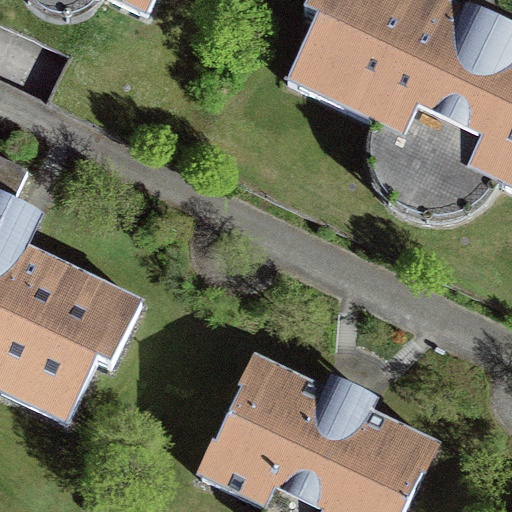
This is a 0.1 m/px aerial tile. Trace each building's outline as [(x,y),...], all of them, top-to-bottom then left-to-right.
[(103,0),(23,0),(30,9),(44,20),(61,24),(79,22),(94,13),(103,0)] [(108,0),(147,19),(156,0),(108,0)] [(511,193),(511,38),(509,37),(432,0),(311,0),(304,16),(317,22),(287,86),(373,127),(499,187),(511,193)] [(499,187),(373,127),(366,147),(367,169),(375,190),(388,207),(406,220),(427,226),(448,225),(469,218),(486,205),(499,187)] [(0,394),(67,427),(97,364),(111,370),(144,300),(28,245),(44,212),(16,198),(29,170),(0,156),(0,394)] [(256,362),(200,480),(264,510),(267,511),(406,511),(436,449),(367,416),(371,408),(329,388),(326,396),(256,362)]
